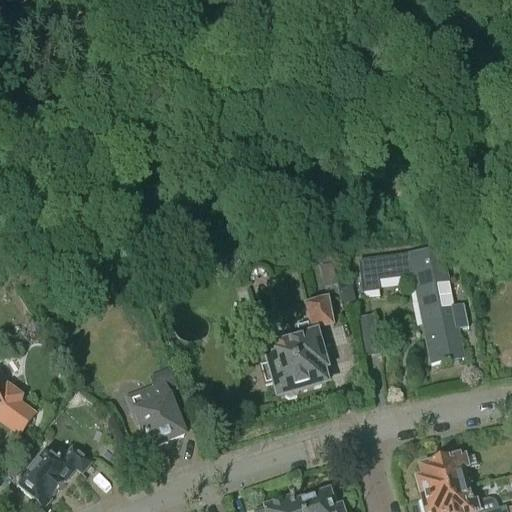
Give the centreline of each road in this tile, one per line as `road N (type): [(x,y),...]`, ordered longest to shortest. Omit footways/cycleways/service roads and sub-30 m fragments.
road 1 (track): [(52,0),(234,125),(363,189),(511,234)]
road 2 (residential): [(138,511),(197,484),(362,432)]
road 3 (residential): [(362,432),(511,405)]
